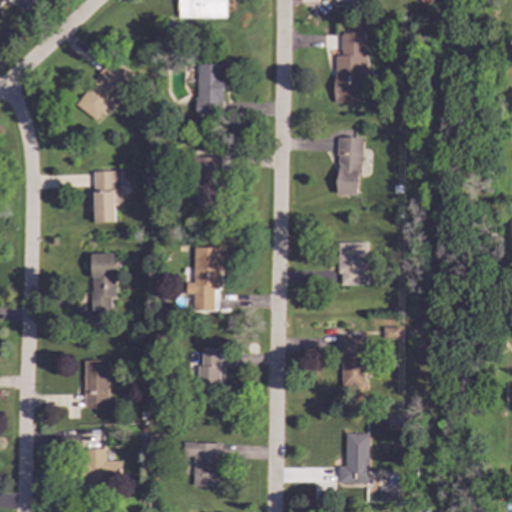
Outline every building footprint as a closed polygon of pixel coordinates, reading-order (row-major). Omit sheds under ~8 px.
[(225,0),(177,0),(177,19),(225,18),(225,0)] [(333,102),(363,103),(364,33),(340,33),(340,56),(333,56),(333,102)] [(75,106),(98,122),(130,75),(107,60),(75,106)] [(221,117),(222,65),(196,64),(195,116),(221,117)] [(335,194),(358,195),(360,138),(337,137),(335,194)] [(195,209),(218,208),(216,157),(194,157),(195,209)] [(114,222),(113,205),(119,205),(118,171),(92,172),(93,223),(114,222)] [(367,284),(366,242),(337,243),(338,285),(367,284)] [(191,311),(212,311),(212,285),(220,286),(220,248),(192,247),(192,283),(184,283),(184,294),(191,294),(191,311)] [(113,254),(89,254),(91,311),(110,310),(109,297),(114,297),(113,254)] [(399,339),(398,327),(382,328),(382,340),(399,339)] [(339,335),(338,388),(363,389),(364,335),(339,335)] [(83,408),(107,408),(107,361),(83,360),(83,408)] [(367,434),(344,434),(344,466),(337,466),(337,483),(367,483),(367,434)] [(191,486),(217,487),(219,444),(182,442),(182,456),(192,457),(191,486)] [(119,461),(104,461),(104,449),(84,449),(84,489),(104,489),(104,476),(119,476),(119,461)] [(332,482),(312,482),(313,501),(333,501),(332,482)] [(378,499),(395,499),(395,487),(378,487),(378,499)]
